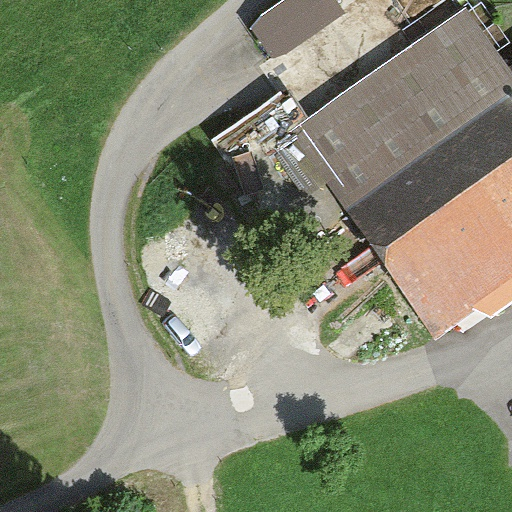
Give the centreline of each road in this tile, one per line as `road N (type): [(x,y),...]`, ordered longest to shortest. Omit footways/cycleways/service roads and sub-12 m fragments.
road 1 (track): [(258,0),(159,100),(115,177),(112,267),(134,356),(134,403),(122,439),(89,478),(22,511)]
road 2 (track): [(134,403),(176,429),(203,511)]
